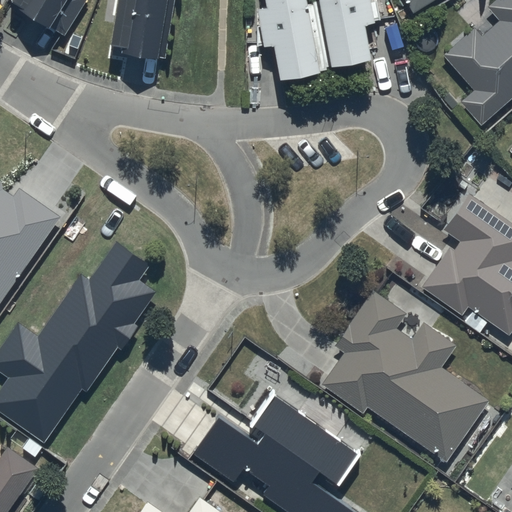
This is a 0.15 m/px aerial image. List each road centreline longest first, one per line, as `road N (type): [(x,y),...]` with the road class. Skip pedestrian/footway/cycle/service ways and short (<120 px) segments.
road 1 (residential): [(204,126),(369,111),(400,126),(407,154),(384,192),(294,266),(210,298)]
road 2 (residential): [(210,298),(61,511)]
road 3 (residential): [(210,298),(198,242),(180,214),(104,158),(65,110)]
road 4 (residential): [(204,126),(234,169),(249,232),(243,254),(210,298)]
road 5 (residential): [(65,110),(204,126)]
